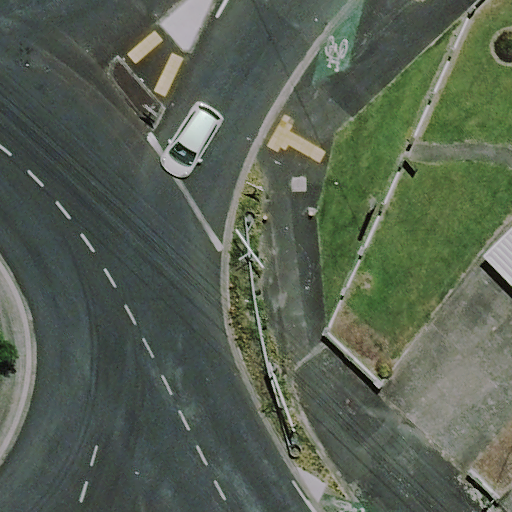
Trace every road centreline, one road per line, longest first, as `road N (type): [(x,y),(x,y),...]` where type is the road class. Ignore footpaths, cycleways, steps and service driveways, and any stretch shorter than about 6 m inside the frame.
road 1 (trunk): [(118,312),(230,511)]
road 2 (residential): [(204,0),(51,150)]
road 3 (trunk): [(118,312),(114,399),(84,480),(61,511)]
road 4 (trunk): [(51,150),(97,226),(118,312)]
